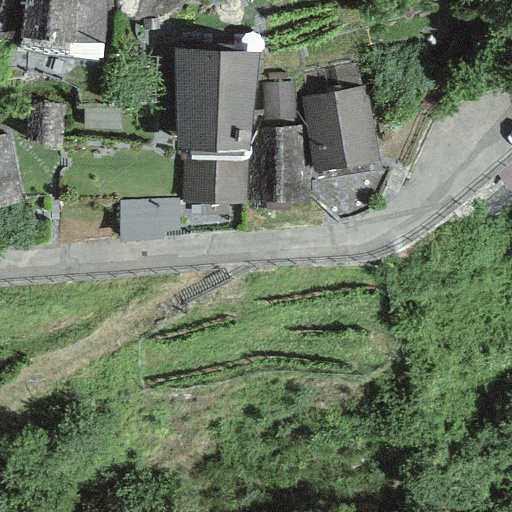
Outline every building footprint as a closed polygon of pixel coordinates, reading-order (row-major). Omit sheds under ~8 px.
[(22,7),(20,39),(103,44),(105,0),(18,0),(18,6),(22,7)] [(248,152),(259,54),(173,49),(176,151),(183,151),(245,152),(248,152)] [(293,84),(262,84),(263,127),(294,126),(293,84)] [(364,86),(300,98),(307,133),(314,173),(378,161),(364,86)] [(64,107),(30,102),(24,141),(58,146),(64,107)] [(251,205),(308,203),(308,167),(303,168),(301,126),(294,126),(263,127),(255,128),(251,205)] [(9,134),(0,135),(0,205),(20,203),(9,134)] [(245,152),(183,151),(183,204),(244,205),(245,152)] [(162,233),(178,232),(178,199),(118,201),(119,243),(162,241),(162,233)]
